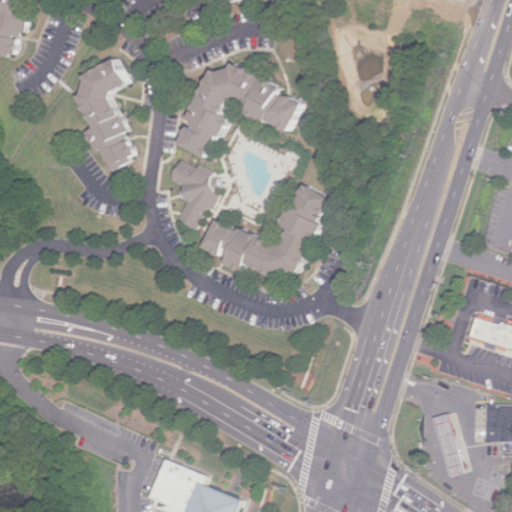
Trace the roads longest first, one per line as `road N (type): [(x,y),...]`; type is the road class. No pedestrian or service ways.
road 1 (primary): [(371,460),(491,89)]
road 2 (tertiary): [(344,446),(247,388),(125,331),(0,302)]
road 3 (tertiary): [(8,335),(71,347),(170,383)]
road 4 (primary): [(381,326),(344,446)]
